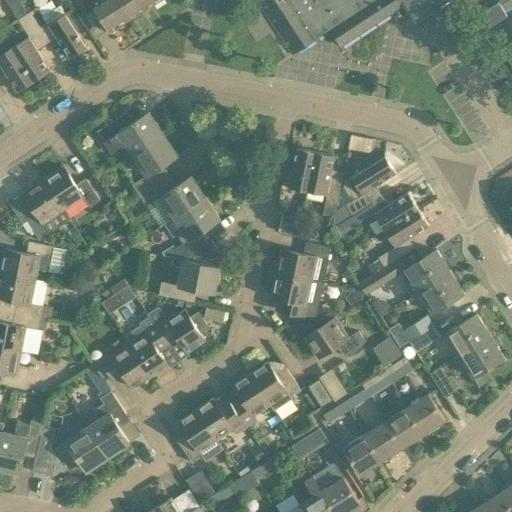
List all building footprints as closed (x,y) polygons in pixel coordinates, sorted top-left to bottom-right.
[(17,0),(6,0),(18,19),(26,13),(17,0)] [(109,33),(128,20),(115,0),(95,0),(91,3),(109,33)] [(115,0),(128,20),(146,9),(140,0),(115,0)] [(140,0),(146,9),(160,0),(140,0)] [(446,0),(250,0),(253,4),(256,2),(291,55),(329,30),(340,46),(402,5),(413,22),(446,0)] [(505,13),(511,8),(511,0),(500,0),(497,2),(505,13)] [(37,7),(26,14),(46,44),(57,37),(70,57),(87,47),(60,5),(43,16),(37,7)] [(29,35),(10,47),(32,81),(49,71),(36,51),(46,44),(26,14),(18,19),(29,35)] [(0,73),(4,71),(16,91),(32,81),(10,47),(0,53),(0,73)] [(132,154),(161,134),(147,113),(133,123),(125,112),(97,131),(104,142),(106,140),(113,151),(125,143),(132,154)] [(133,185),(140,195),(169,175),(163,165),(176,156),(161,134),(132,154),(147,176),(133,185)] [(373,138),(351,134),(348,148),(370,152),(373,138)] [(297,148),(289,186),(308,189),(315,152),(297,148)] [(315,152),(308,189),(326,193),(322,213),(334,215),(335,211),(343,172),(331,170),(334,155),(315,152)] [(334,215),(332,225),(335,223),(349,214),(350,213),(380,195),(381,194),(375,184),(395,172),(385,156),(345,180),(343,187),(352,200),(335,211),(334,215)] [(63,167),(42,181),(61,210),(82,196),(89,207),(100,200),(85,178),(74,185),(63,167)] [(160,196),(174,217),(204,197),(190,176),(176,185),(169,175),(140,195),(147,205),(160,196)] [(42,223),(61,210),(42,181),(23,194),(34,211),(24,218),(39,239),(49,233),(42,223)] [(349,214),(335,223),(342,233),(357,224),(373,213),(384,230),(418,208),(408,192),(387,204),(381,194),(380,195),(350,213),(349,214)] [(218,219),(204,197),(174,217),(182,227),(176,231),(183,242),(176,247),(184,258),(207,243),(199,232),(218,219)] [(377,256),(384,267),(393,262),(415,248),(408,237),(428,225),(418,208),(384,230),(394,246),(377,256)] [(301,218),(282,214),(279,232),(298,236),(301,218)] [(4,248),(0,268),(0,272),(34,279),(36,269),(48,272),(54,247),(28,241),(26,253),(4,248)] [(184,258),(184,259),(205,263),(219,253),(210,241),(207,243),(184,258)] [(281,250),(276,273),(312,280),(317,258),(328,260),(331,247),(306,241),(303,254),(281,250)] [(410,295),(448,271),(435,250),(404,269),(409,277),(402,282),(410,295)] [(183,258),(183,259),(177,285),(161,281),(159,293),(187,299),(189,287),(213,292),(219,266),(205,263),(184,259),(184,258),(183,258)] [(379,259),(368,265),(372,273),(383,266),(379,259)] [(393,262),(384,267),(358,283),(363,290),(365,294),(400,273),(393,262)] [(462,294),(448,271),(410,295),(419,309),(426,304),(432,313),(462,294)] [(34,279),(0,272),(0,297),(16,301),(14,312),(39,317),(42,306),(29,304),(34,279)] [(323,283),(312,280),(276,273),(271,296),(291,301),(289,313),(315,319),(323,283)] [(124,278),(110,287),(114,293),(128,284),(124,278)] [(210,307),(209,318),(225,319),(226,308),(210,307)] [(165,316),(154,323),(168,345),(179,338),(187,351),(205,340),(199,331),(208,326),(203,318),(198,310),(190,316),(186,310),(168,321),(165,316)] [(39,317),(14,312),(11,323),(0,320),(0,346),(19,350),(25,326),(37,328),(39,317)] [(398,323),(389,329),(400,346),(409,340),(410,340),(433,325),(434,324),(427,314),(403,330),(398,323)] [(444,333),(458,355),(488,335),(475,314),(444,333)] [(143,325),(126,336),(150,374),(168,363),(160,350),(168,345),(154,323),(150,316),(140,322),(143,325)] [(317,358),(336,345),(343,356),(365,341),(358,331),(347,338),(334,317),(303,337),(317,358)] [(434,326),(409,342),(416,352),(440,336),(434,326)] [(488,335),(458,355),(472,377),(502,358),(488,335)] [(133,385),(150,374),(126,336),(107,348),(110,352),(95,361),(104,375),(110,372),(114,379),(125,373),(133,385)] [(17,364),(19,350),(0,346),(0,370),(2,370),(0,378),(0,383),(25,389),(29,367),(17,364)] [(385,375),(390,384),(413,369),(408,361),(385,375)] [(268,363),(251,374),(270,403),(274,410),(291,399),(290,397),(301,389),(286,368),(276,375),(268,363)] [(455,390),(440,366),(430,373),(445,397),(455,390)] [(242,398),(232,404),(246,427),(256,420),(253,414),(270,403),(251,374),(234,385),(242,398)] [(385,375),(364,388),(370,397),(390,384),(385,375)] [(333,399),(319,378),(308,385),(321,407),(333,399)] [(370,397),(364,388),(344,401),(349,410),(370,397)] [(98,419),(87,425),(107,456),(128,442),(114,421),(126,413),(111,390),(100,398),(104,403),(93,410),(98,419)] [(427,393),(405,407),(422,433),(443,419),(427,393)] [(214,398),(197,409),(215,438),(233,427),(236,433),(246,427),(232,404),(222,410),(215,399),(214,398)] [(328,423),(349,410),(344,401),(322,414),(328,423)] [(422,433),(405,407),(384,420),(401,446),(422,433)] [(188,434),(177,440),(191,461),(201,455),(205,460),(222,449),(215,438),(197,409),(179,420),(188,434)] [(25,446),(37,448),(40,434),(42,422),(30,419),(29,423),(17,421),(14,433),(1,431),(0,436),(0,468),(19,472),(25,446)] [(401,446),(384,420),(364,433),(380,459),(401,446)] [(107,456),(87,425),(55,445),(69,469),(80,462),(85,470),(107,456)] [(320,427),(292,445),(297,453),(301,459),(329,441),(320,427)] [(380,459),(364,433),(342,446),(359,473),(380,459)] [(40,434),(37,448),(34,466),(47,468),(54,437),(40,434)] [(292,445),(291,444),(271,457),(277,466),(297,453),(292,445)] [(271,457),(250,470),(256,479),(277,466),(271,457)] [(259,484),(256,479),(250,470),(230,483),(238,497),(259,484)] [(313,494),(300,503),(305,511),(334,511),(320,490),(311,474),(303,479),(313,494)] [(342,476),(320,490),(334,511),(342,511),(359,502),(342,476)] [(511,484),(499,492),(511,511),(511,484)] [(511,511),(499,492),(478,505),(482,511),(511,511)] [(180,511),(171,496),(154,506),(157,511),(204,511),(202,509),(197,511),(180,511)] [(305,511),(300,503),(285,511),(305,511)]
